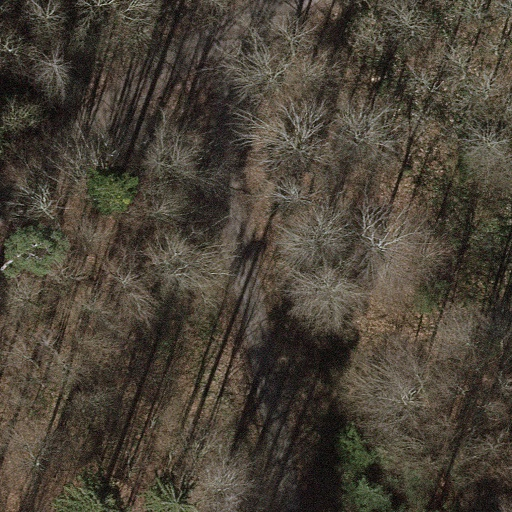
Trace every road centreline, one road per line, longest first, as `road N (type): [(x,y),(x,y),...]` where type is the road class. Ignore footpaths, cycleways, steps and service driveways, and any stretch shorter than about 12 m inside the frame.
road 1 (track): [(220,35),(288,511)]
road 2 (track): [(309,0),(220,35),(29,151),(0,187)]
